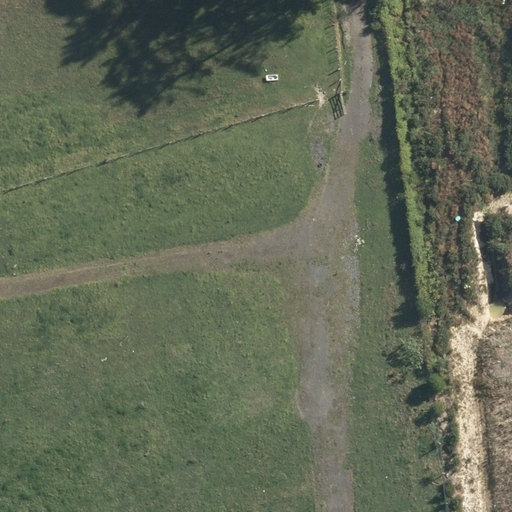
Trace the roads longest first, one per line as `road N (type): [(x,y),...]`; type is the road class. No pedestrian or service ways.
road 1 (tertiary): [(334,0),(387,511)]
road 2 (unknown): [(378,421),(511,404)]
